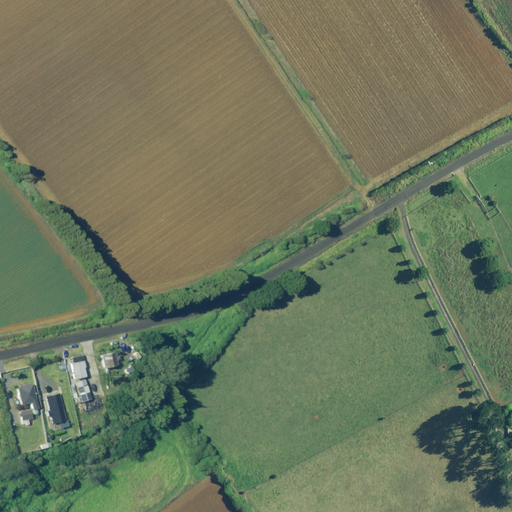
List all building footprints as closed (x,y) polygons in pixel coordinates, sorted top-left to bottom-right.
[(116,365),(114,354),(100,357),(102,368),(116,365)] [(83,377),(81,362),(69,364),(72,379),(83,377)] [(89,399),(83,379),(74,382),(80,402),(89,399)] [(101,380),(95,382),(99,395),(105,393),(101,380)] [(35,408),(29,384),(14,388),(19,409),(28,406),(29,410),(35,408)] [(43,396),(47,410),(45,411),(47,420),(49,419),(51,426),(65,422),(57,393),(43,396)] [(31,418),(28,409),(18,412),(21,421),(31,418)]
